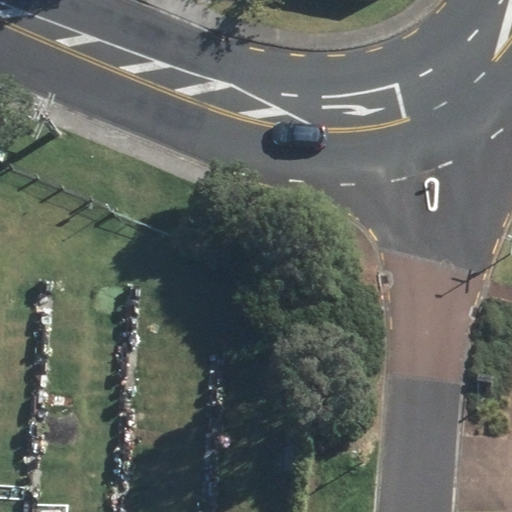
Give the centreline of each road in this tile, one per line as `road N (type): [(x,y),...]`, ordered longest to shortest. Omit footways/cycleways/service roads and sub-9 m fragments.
road 1 (tertiary): [(0,20),(156,89),(250,119),(320,132),(412,117)]
road 2 (residential): [(412,117),(436,195),(439,274),(421,511)]
road 3 (tertiary): [(412,117),(461,97),(511,36)]
